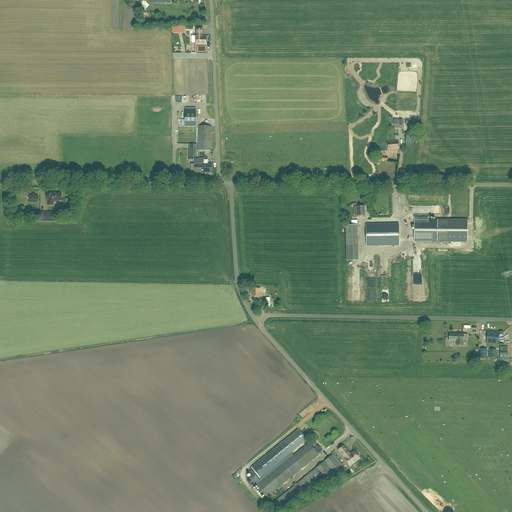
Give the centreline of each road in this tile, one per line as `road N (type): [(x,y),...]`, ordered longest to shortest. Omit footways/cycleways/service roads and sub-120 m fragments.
road 1 (unclassified): [(230,183),(511,184)]
road 2 (unclassified): [(511,319),(269,315),(256,322)]
road 3 (unclassified): [(425,511),(256,322)]
road 4 (unclassified): [(219,182),(0,181)]
road 5 (unclassified): [(219,182),(210,0)]
road 6 (unclassified): [(256,322),(238,294),(230,183)]
